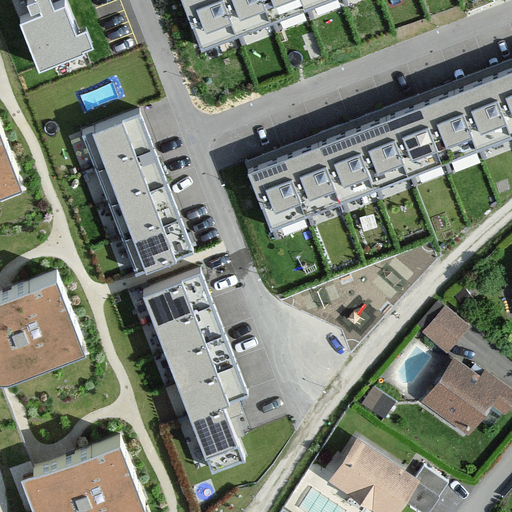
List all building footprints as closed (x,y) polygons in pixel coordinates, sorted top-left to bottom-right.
[(67,0),(11,0),(38,71),(88,53),(67,0)] [(179,0),(198,47),(320,0),(179,0)] [(511,59),(242,163),(266,226),(511,131),(511,59)] [(116,75),(84,88),(90,103),(122,90),(116,75)] [(193,245),(140,104),(82,125),(135,267),(193,245)] [(0,182),(23,174),(0,116),(0,182)] [(248,394),(200,265),(143,286),(211,466),(244,453),(225,402),(248,394)] [(57,267),(0,288),(0,370),(84,339),(57,267)] [(469,325),(446,304),(423,329),(447,350),(469,325)] [(481,376),(456,357),(424,398),(469,433),(492,404),(505,414),(511,405),(511,387),(487,368),(481,376)] [(386,411),(393,398),(373,386),(366,399),(386,411)] [(117,434),(22,470),(38,511),(135,511),(146,508),(117,434)] [(356,441),(330,481),(376,511),(395,511),(416,481),(356,441)]
